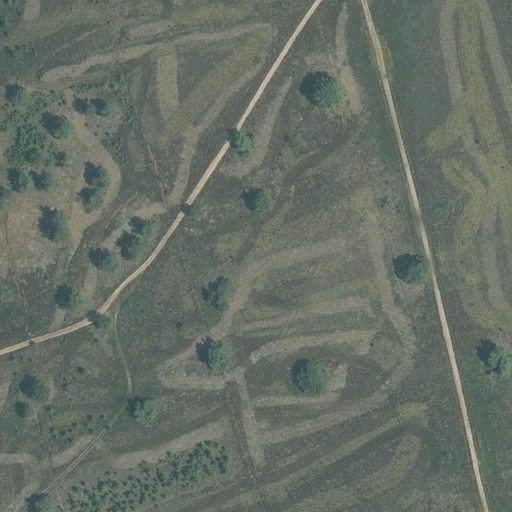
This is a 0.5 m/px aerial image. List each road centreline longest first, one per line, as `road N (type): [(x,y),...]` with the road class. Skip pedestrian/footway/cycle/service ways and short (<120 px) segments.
road 1 (track): [(488,511),(364,0)]
road 2 (track): [(150,263),(322,0)]
road 3 (track): [(0,354),(95,319),(150,263)]
